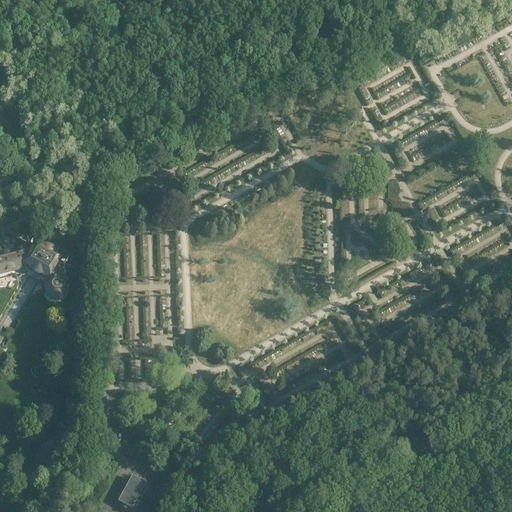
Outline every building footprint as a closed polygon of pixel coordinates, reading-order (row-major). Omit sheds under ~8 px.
[(448,206),(469,196),(466,190),(445,200),(448,206)] [(443,203),(436,207),(439,212),(446,208),(443,203)] [(455,212),(436,219),(439,227),(458,220),(455,212)] [(0,273),(26,266),(31,269),(0,322),(12,329),(38,282),(40,278),(42,275),(49,279),(48,280),(49,281),(49,282),(48,284),(49,284),(48,287),(48,291),(49,293),(52,295),(55,296),(58,296),(61,295),(63,293),(64,290),(64,286),(65,286),(59,266),(58,265),(61,260),(52,255),(53,254),(44,249),(43,250),(35,245),(32,250),(30,249),(15,253),(15,252),(6,254),(5,253),(0,254),(0,273)] [(0,282),(0,283),(5,291),(12,287),(7,278),(0,282)] [(104,408),(91,408),(91,441),(104,441),(104,408)] [(134,507),(145,486),(132,479),(120,500),(134,507)]
